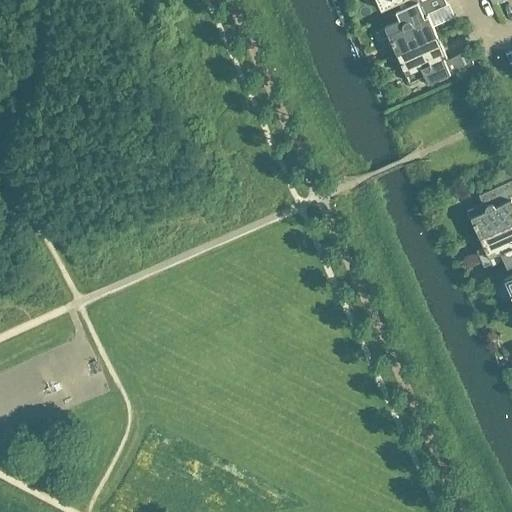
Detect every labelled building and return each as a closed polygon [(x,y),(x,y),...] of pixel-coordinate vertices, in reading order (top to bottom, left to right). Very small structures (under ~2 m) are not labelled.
[(377,0),(382,9),(397,2),(400,9),(400,10),(422,0),(377,0)] [(438,36),(427,12),(446,4),(444,0),(422,0),(400,10),(400,9),(396,11),(400,19),(385,26),(397,54),(438,36)] [(430,17),(436,29),(455,20),(449,8),(430,17)] [(448,59),(438,36),(397,54),(410,82),(425,75),(429,83),(473,63),(468,50),(448,59)] [(511,222),(511,199),(510,195),(511,194),(511,179),(479,194),(482,202),(467,209),(479,237),(511,222)] [(511,222),(479,237),(491,265),(506,259),(510,267),(511,265),(511,222)] [(511,273),(501,279),(511,303),(511,273)]
